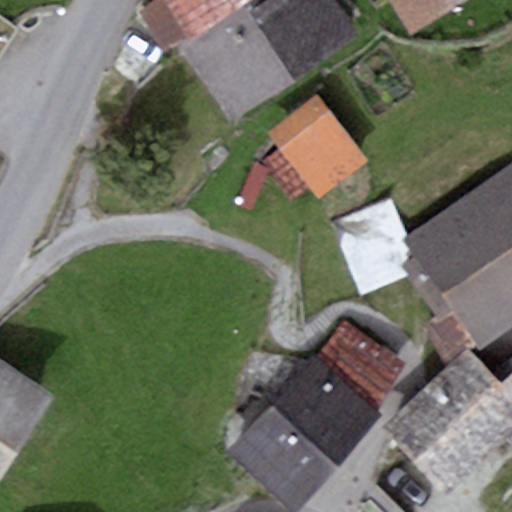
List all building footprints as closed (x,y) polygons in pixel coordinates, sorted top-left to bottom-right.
[(152,0),(137,9),(163,56),(177,47),(248,0),(152,0)] [(356,36),(334,0),(248,0),(177,47),(231,122),(356,36)] [(393,0),(414,31),(461,0),(393,0)] [(365,157),(316,95),(269,133),(279,146),(260,161),(291,200),(310,185),(318,195),(365,157)] [(511,160),(461,197),(511,267),(511,160)] [(511,325),(511,267),(461,197),(409,235),(452,304),(474,340),(480,349),(511,325)] [(389,198),(332,219),(359,292),(417,271),(389,198)] [(474,340),(452,304),(423,322),(445,367),(465,349),(474,340)] [(343,320),(315,353),(378,408),(403,361),(343,320)] [(511,373),(499,385),(465,349),(445,367),(383,425),(444,490),(511,426),(511,373)] [(378,408),(315,353),(232,455),(294,511),(384,412),(378,408)] [(0,460),(47,390),(0,358),(0,460)]
